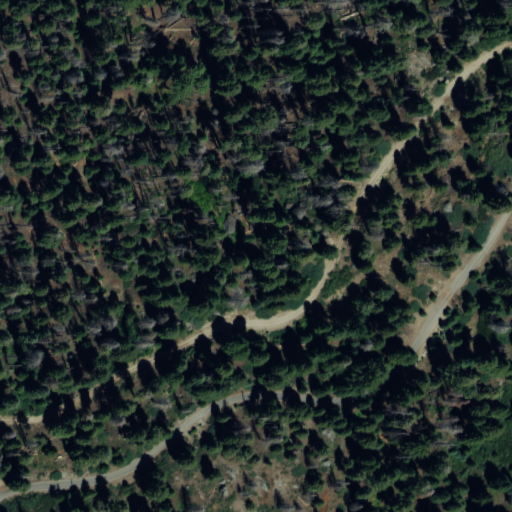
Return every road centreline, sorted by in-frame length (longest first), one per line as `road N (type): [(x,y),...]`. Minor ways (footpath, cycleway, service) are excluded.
road 1 (track): [(0,417),(69,405),(190,338),(302,303),(363,192),(426,112),(511,35)]
road 2 (track): [(0,500),(130,472),(189,423),(240,397),(350,401),(400,367),(511,203)]
